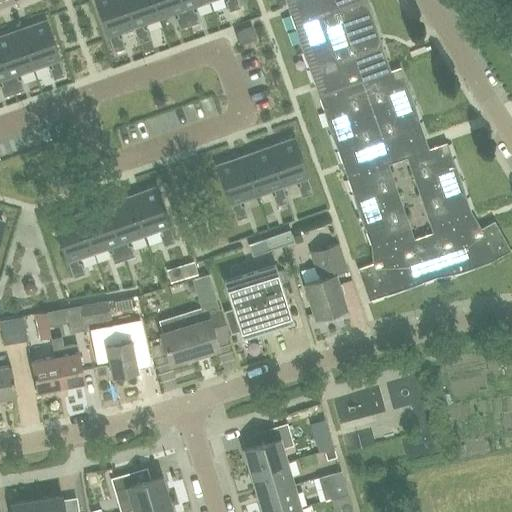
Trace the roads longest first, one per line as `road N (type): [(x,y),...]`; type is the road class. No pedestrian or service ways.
road 1 (residential): [(77,100),(211,54),(223,60),(237,93),(240,106),(228,124),(124,160),(97,151)]
road 2 (residential): [(511,319),(379,347),(188,407)]
road 3 (residential): [(188,407),(0,453)]
road 4 (residential): [(511,135),(426,0)]
